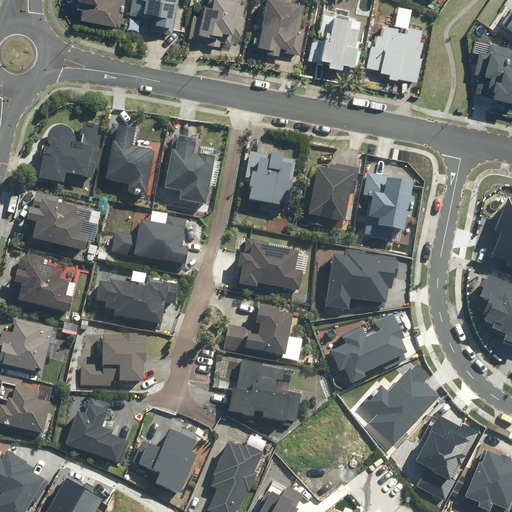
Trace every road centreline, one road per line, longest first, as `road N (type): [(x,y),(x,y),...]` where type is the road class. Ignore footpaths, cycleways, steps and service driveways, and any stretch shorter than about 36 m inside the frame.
road 1 (residential): [(115,73),(465,140)]
road 2 (residential): [(465,140),(440,257),(440,314),(457,358),(511,407)]
